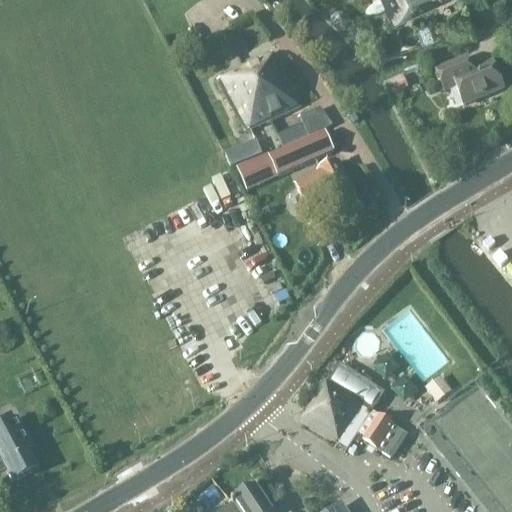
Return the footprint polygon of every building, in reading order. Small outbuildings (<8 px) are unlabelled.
[(381,0),(387,12),(406,3),(404,0),(381,0)] [(397,24),(448,0),(404,0),(406,3),(387,12),(393,26),(397,24)] [(330,19),(330,25),(336,32),(342,32),(347,27),(347,20),(342,15),(335,14),(330,19)] [(299,109),(287,82),(281,68),(279,69),(273,57),(271,58),(269,56),(245,68),(257,94),(260,93),(262,99),(259,100),(269,122),(299,109)] [(463,107),(502,91),(491,65),(467,75),(462,62),(436,73),(444,93),(455,88),(463,107)] [(244,134),(269,122),(259,100),(262,99),(260,93),(257,94),(245,68),(217,83),(244,134)] [(392,96),(401,92),(396,81),(387,85),(392,96)] [(301,126),(276,137),(282,150),(307,139),(331,127),(325,118),(302,128),(301,126)] [(332,154),(324,135),(268,160),(276,179),(332,154)] [(256,141),(241,147),(247,161),(262,155),(256,141)] [(359,206),(337,163),(294,186),(311,218),(333,206),(339,216),(359,206)] [(511,291),(469,237),(453,251),(511,325),(511,324),(511,291)] [(302,423),(301,425),(315,433),(335,445),(347,453),(350,448),(353,442),(358,445),(362,443),(377,452),(391,461),(408,436),(407,435),(394,427),(372,412),(383,395),(339,366),(328,383),(325,382),(306,412),(308,414),(302,423)] [(452,394),(440,379),(425,390),(437,406),(452,394)] [(15,420),(0,427),(0,462),(12,484),(35,472),(24,452),(31,448),(15,420)] [(232,506),(223,511),(271,511),(255,487),(245,493),(244,491),(242,492),(236,495),(235,497),(237,499),(233,502),(234,503),(231,505),(232,506)]
